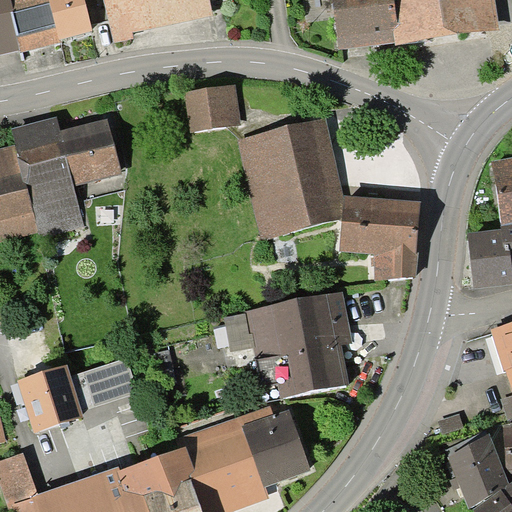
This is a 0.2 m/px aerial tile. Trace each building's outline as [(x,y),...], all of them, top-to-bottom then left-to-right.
[(0,0),(0,49),(16,46),(4,0),(0,0)] [(8,0),(4,0),(16,46),(20,63),(21,63),(19,53),(21,52),(20,50),(56,41),(56,42),(89,33),(80,0),(34,0),(10,7),(8,0)] [(101,0),(112,43),(130,38),(126,18),(210,0),(101,0)] [(330,0),(337,50),(342,49),(485,29),(480,0),(330,0)] [(224,130),(218,91),(187,96),(193,135),(224,130)] [(339,222),(315,125),(239,144),(262,239),(281,235),(281,236),(339,222)] [(104,127),(103,127),(14,151),(19,171),(36,233),(80,222),(71,188),(100,180),(100,179),(117,174),(104,127)] [(511,165),(491,169),(497,214),(511,211),(511,165)] [(0,242),(36,233),(19,171),(0,176),(0,242)] [(343,204),(341,222),(338,253),(377,257),(377,259),(373,260),(374,284),(409,282),(412,281),(418,210),(343,204)] [(511,211),(497,214),(501,238),(467,242),(472,289),(510,284),(508,265),(511,264),(511,211)] [(331,328),(344,326),(339,297),(244,315),(253,363),(248,364),(260,405),(344,389),(331,328)] [(511,327),(493,334),(511,388),(511,327)] [(61,373),(20,386),(33,424),(133,392),(124,363),(64,382),(61,373)] [(202,509),(205,508),(307,472),(306,469),(319,465),(316,457),(303,462),(287,417),(272,423),(268,413),(236,425),(231,413),(171,435),(199,510),(202,509)] [(459,429),(456,420),(438,426),(441,435),(459,429)] [(511,434),(503,435),(505,469),(511,468),(511,434)] [(453,492),(460,489),(468,510),(505,489),(487,440),(449,462),(456,481),(450,484),(453,492)] [(35,502),(33,503),(35,509),(36,511),(196,511),(188,487),(187,487),(177,456),(151,465),(148,456),(117,467),(120,473),(116,474),(46,498),(35,502)] [(0,480),(10,510),(14,508),(33,502),(34,501),(19,458),(0,464),(0,480)] [(511,511),(511,486),(499,494),(474,511),(511,511)] [(36,511),(35,509),(33,503),(33,502),(14,508),(14,511),(36,511)]
